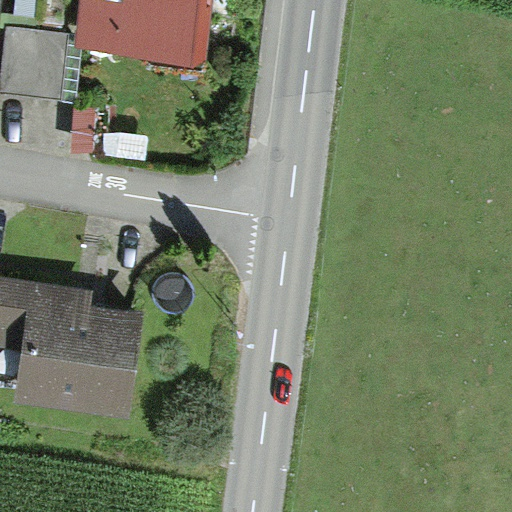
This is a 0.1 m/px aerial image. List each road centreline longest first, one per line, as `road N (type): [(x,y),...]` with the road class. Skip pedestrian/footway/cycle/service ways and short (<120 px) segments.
road 1 (residential): [(286,224),(0,170)]
road 2 (secondary): [(286,224),(251,511)]
road 3 (secondary): [(314,0),(286,224)]
